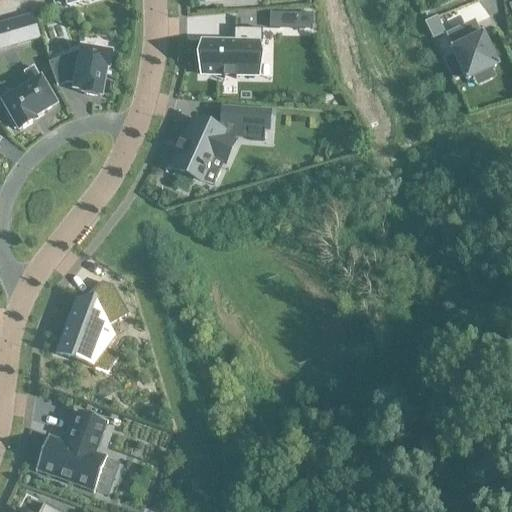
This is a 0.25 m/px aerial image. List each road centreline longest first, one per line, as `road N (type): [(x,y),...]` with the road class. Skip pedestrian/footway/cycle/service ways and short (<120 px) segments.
road 1 (residential): [(132,132),(27,291)]
road 2 (residential): [(0,219),(8,189),(48,142),(102,125),(132,132)]
road 3 (residential): [(156,0),(149,80),(132,132)]
road 4 (residential): [(27,291),(10,333),(0,412)]
